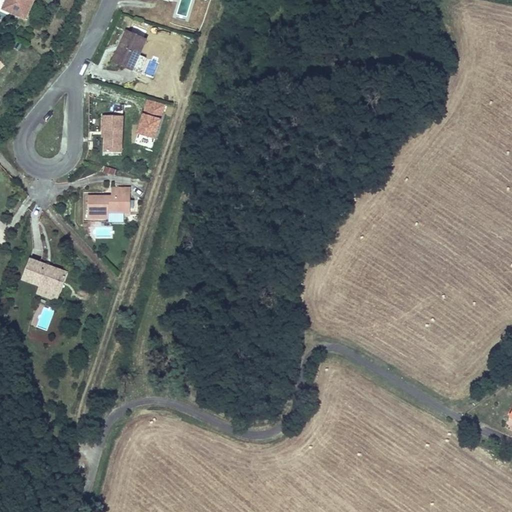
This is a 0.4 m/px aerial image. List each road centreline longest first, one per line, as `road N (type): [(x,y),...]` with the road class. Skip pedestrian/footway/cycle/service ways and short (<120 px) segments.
road 1 (unclassified): [(78,511),(103,433),(119,411),(162,401),(240,433),(267,434),(288,420),(307,358),(325,348),(471,425)]
road 2 (residential): [(74,68),(20,140),(21,155),(41,172),(65,167),(74,144)]
